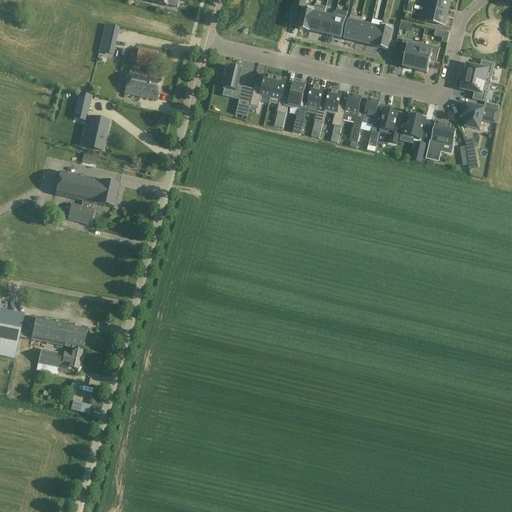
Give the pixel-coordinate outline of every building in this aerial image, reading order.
[(301,0),(296,0),(293,16),(301,17),(298,30),(309,32),(309,31),(314,13),(315,8),(305,6),(306,1),(301,0)] [(444,0),(428,0),(426,9),(447,14),(450,1),(444,0)] [(197,21),(198,6),(190,4),(188,20),(197,21)] [(426,9),(423,21),(445,26),(445,25),(447,14),(426,9)] [(314,13),(309,31),(320,34),(324,16),(314,13)] [(335,18),(324,16),(320,34),(330,36),(335,18)] [(340,39),(341,39),(346,21),(335,18),(330,36),(341,39),(340,39)] [(346,40),(356,42),(360,24),(349,22),(345,40),(346,40)] [(366,45),(371,27),(360,24),(356,42),(366,45)] [(388,50),(393,26),(382,24),(377,48),(388,50)] [(105,25),(99,51),(103,52),(104,48),(114,50),(117,38),(119,29),(105,25)] [(371,27),(366,45),(377,47),(381,29),(371,27)] [(280,51),(281,45),(251,37),(250,43),(280,51)] [(415,71),(421,45),(403,40),(400,53),(407,54),(403,68),(404,68),(415,70),(415,71)] [(421,45),(415,71),(416,71),(416,70),(426,73),(426,74),(427,74),(430,60),(437,61),(440,49),(421,45)] [(158,54),(138,50),(135,65),(155,69),(158,54)] [(467,65),(464,78),(490,84),(495,64),(482,61),(480,68),(467,65)] [(233,69),(228,67),(223,89),(235,92),(234,96),(240,97),(235,115),(247,118),(248,111),(249,107),(252,94),(253,90),(242,87),(242,88),(237,87),(241,70),(239,70),(240,68),(234,67),(233,69)] [(150,68),(148,68),(147,74),(129,70),(124,94),(157,101),(162,77),(149,74),(150,68)] [(257,109),(258,109),(261,96),(271,98),(275,79),(263,76),(261,86),(254,85),(253,90),(252,94),(249,107),(257,109)] [(464,78),(464,79),(461,79),(459,87),(462,88),(461,90),(474,93),(473,100),(486,103),(490,84),(464,78)] [(280,100),(277,113),(278,113),(286,115),(291,94),(285,92),(287,81),(275,79),(271,98),(280,100)] [(299,109),(297,118),(305,119),(308,107),(311,93),(305,92),(306,86),(294,83),(288,106),(299,109)] [(317,109),(314,122),(317,123),(323,124),(326,111),(328,102),(322,101),(324,90),(312,87),(311,93),(308,107),(317,109)] [(336,113),(333,126),(335,127),(341,128),(342,128),(345,116),(347,107),(340,105),(343,94),(331,92),(328,102),(326,111),(336,113)] [(79,95),(77,107),(88,109),(91,98),(79,95)] [(362,124),(365,112),(359,111),(362,99),(349,96),(347,107),(345,116),(355,119),(350,142),(357,144),(362,124)] [(379,133),(384,116),(377,115),(380,103),(368,100),(365,112),(362,124),(373,126),(368,147),(376,148),(379,133)] [(465,105),(462,118),(468,120),(467,121),(465,120),(464,126),(466,126),(466,127),(479,131),(482,121),(495,124),(500,107),(488,104),(487,110),(465,105)] [(384,116),(379,133),(391,136),(390,143),(396,145),(400,131),(394,129),(397,116),(398,112),(392,111),(392,112),(385,110),(384,116)] [(278,113),(277,120),(285,121),(286,115),(278,113)] [(402,135),(400,142),(412,144),(414,138),(421,139),(425,120),(419,118),(419,116),(411,114),(411,117),(409,116),(407,126),(404,125),(402,135)] [(89,118),(88,124),(90,124),(86,138),(85,138),(83,147),(102,152),(109,123),(89,118)] [(431,142),(427,159),(438,162),(441,153),(443,144),(452,147),(455,133),(449,131),(450,126),(437,123),(432,142),(431,142)] [(473,139),(465,140),(468,156),(476,155),(473,139)] [(412,162),(421,164),(425,145),(419,144),(417,143),(412,162)] [(97,165),(99,156),(85,154),(82,165),(92,167),(92,164),(97,165)] [(82,202),(93,204),(114,209),(120,186),(110,184),(60,173),(55,196),(82,202)] [(93,204),(82,202),(80,208),(70,206),(67,221),(90,226),(94,211),(91,210),(93,204)] [(0,353),(15,357),(24,316),(0,310),(0,353)] [(87,329),(35,318),(31,340),(73,349),(82,351),(83,351),(87,329)] [(78,370),(82,351),(73,349),(72,355),(66,354),(65,355),(63,355),(42,350),(38,363),(59,368),(58,373),(68,375),(69,368),(78,370)] [(71,411),(88,415),(90,407),(73,402),(71,411)]
